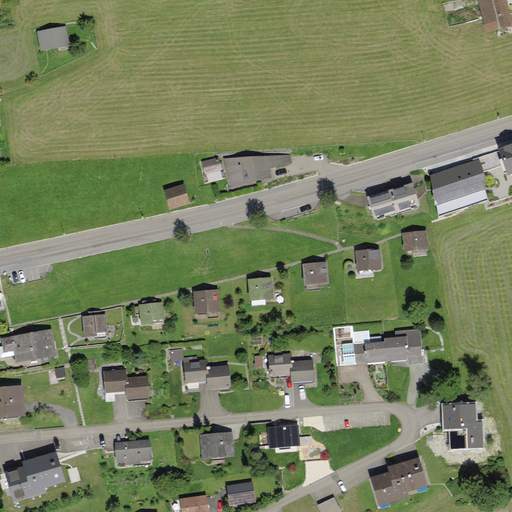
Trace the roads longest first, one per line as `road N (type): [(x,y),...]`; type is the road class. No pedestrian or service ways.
road 1 (residential): [(268,511),(406,441),(408,421),(392,409),(0,438)]
road 2 (primary): [(0,260),(297,193),(511,126)]
